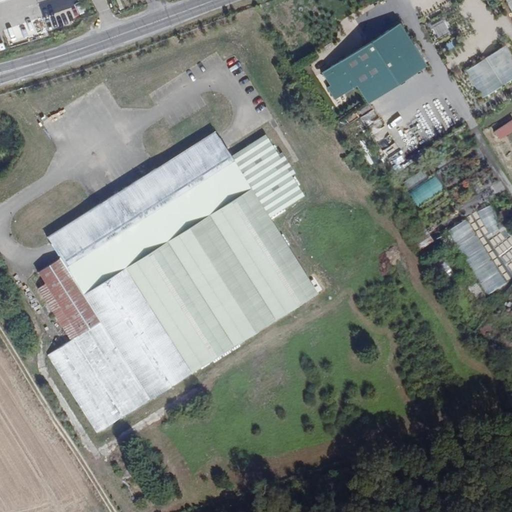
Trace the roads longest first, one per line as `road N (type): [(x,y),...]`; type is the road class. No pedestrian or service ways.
road 1 (secondary): [(215,0),(0,73)]
road 2 (track): [(0,327),(115,511)]
